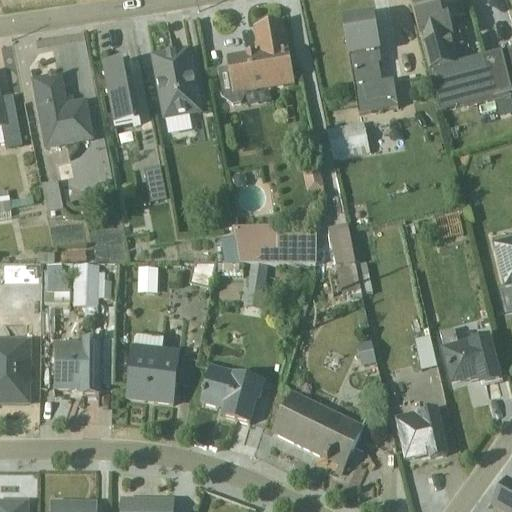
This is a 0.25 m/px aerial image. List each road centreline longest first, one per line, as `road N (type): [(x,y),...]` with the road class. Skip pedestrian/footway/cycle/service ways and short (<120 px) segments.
road 1 (unclassified): [(311,511),(228,471),(121,449),(0,450)]
road 2 (unclassified): [(0,23),(149,0)]
